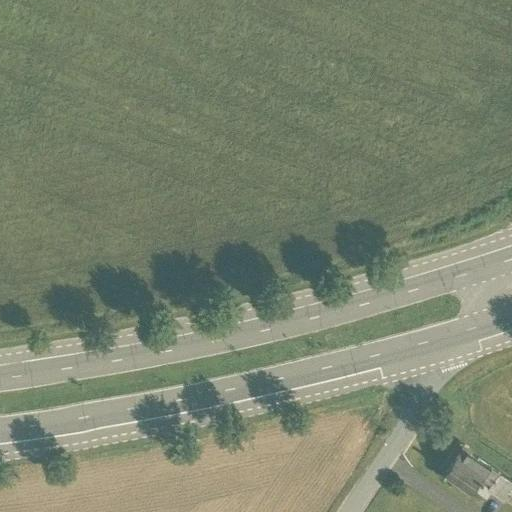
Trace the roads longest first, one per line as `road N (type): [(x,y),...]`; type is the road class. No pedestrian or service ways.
road 1 (primary): [(511,251),(198,337),(0,370)]
road 2 (primary): [(0,421),(235,381),(471,320)]
road 3 (unclassified): [(471,320),(345,511)]
